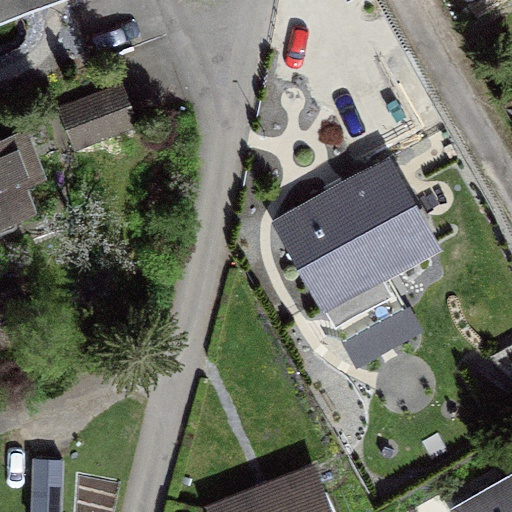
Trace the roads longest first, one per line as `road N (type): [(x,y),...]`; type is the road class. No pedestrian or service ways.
road 1 (residential): [(141,511),(235,77)]
road 2 (residential): [(511,165),(418,0)]
